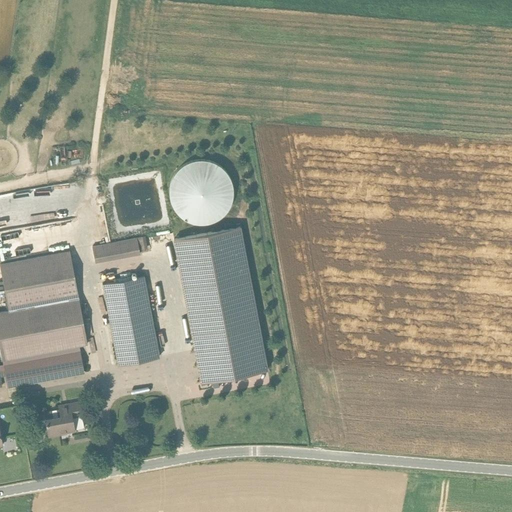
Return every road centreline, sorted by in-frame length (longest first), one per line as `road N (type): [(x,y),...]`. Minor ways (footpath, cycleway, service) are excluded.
road 1 (unclassified): [(0,493),(233,452),(511,471)]
road 2 (track): [(114,0),(83,251),(89,276),(160,260)]
